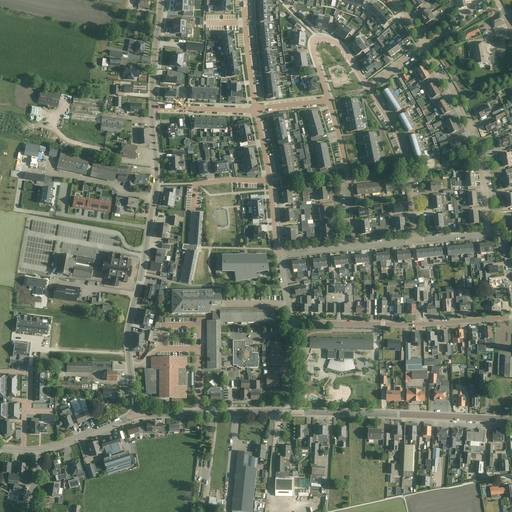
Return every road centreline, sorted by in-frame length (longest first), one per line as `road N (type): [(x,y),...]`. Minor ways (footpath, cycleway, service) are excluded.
road 1 (secondary): [(152,107),(156,184),(127,330),(133,416)]
road 2 (secondary): [(290,412),(511,420)]
road 3 (residential): [(291,322),(511,316)]
road 4 (residential): [(490,234),(477,146),(426,46)]
road 5 (unknown): [(153,198),(26,167),(36,136)]
road 6 (residential): [(414,241),(402,149),(368,88)]
road 7 (secondary): [(133,416),(290,412)]
road 8 (residential): [(355,247),(346,164),(328,100)]
